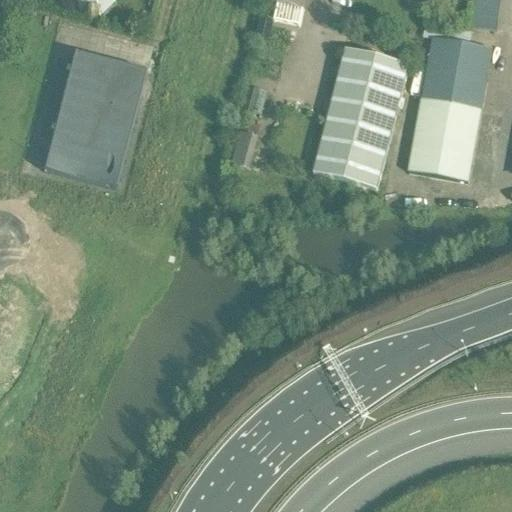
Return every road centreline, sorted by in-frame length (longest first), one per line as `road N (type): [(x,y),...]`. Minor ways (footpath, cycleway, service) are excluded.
road 1 (motorway): [(511,309),(426,340),(329,391),(263,442),(206,511)]
road 2 (motorway): [(295,511),(334,473),(397,436),(463,414),(511,410)]
